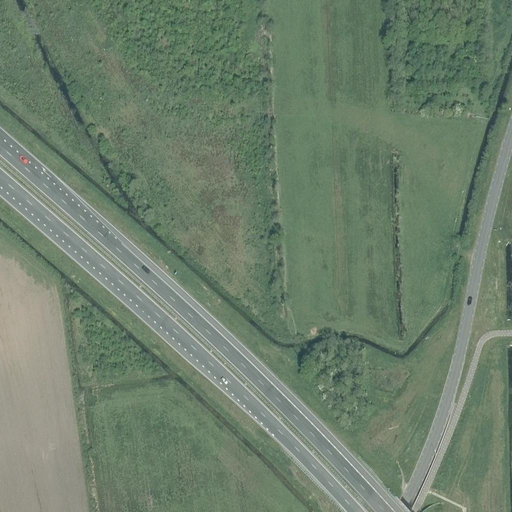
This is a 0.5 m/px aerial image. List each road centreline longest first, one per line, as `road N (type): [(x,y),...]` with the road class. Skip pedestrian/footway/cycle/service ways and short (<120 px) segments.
road 1 (trunk): [(384,511),(225,348),(0,146)]
road 2 (trunk): [(0,176),(225,379),(356,511)]
road 3 (tertiary): [(400,511),(453,378),(511,131)]
